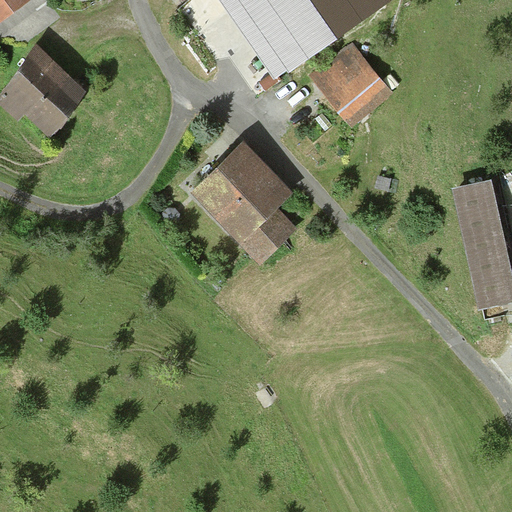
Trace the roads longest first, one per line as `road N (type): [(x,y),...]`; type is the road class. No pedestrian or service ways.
road 1 (track): [(511,420),(476,365),(355,240),(257,119),(189,91),(154,44),(136,0)]
road 2 (track): [(0,193),(51,212),(116,205),(143,177),(189,91)]
